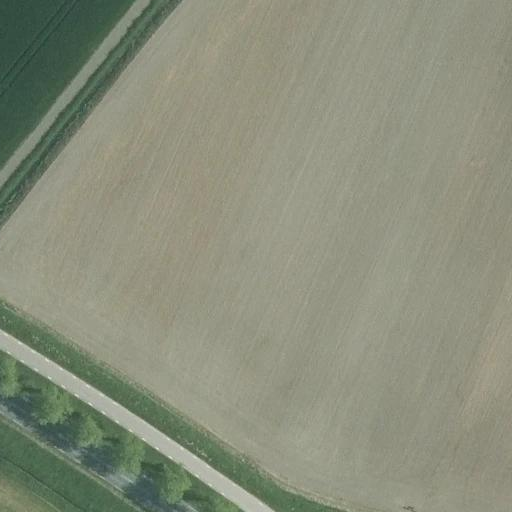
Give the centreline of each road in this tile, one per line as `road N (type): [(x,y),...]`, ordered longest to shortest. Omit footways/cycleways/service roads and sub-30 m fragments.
road 1 (unclassified): [(260,511),(0,338)]
road 2 (secondary): [(170,511),(0,401)]
